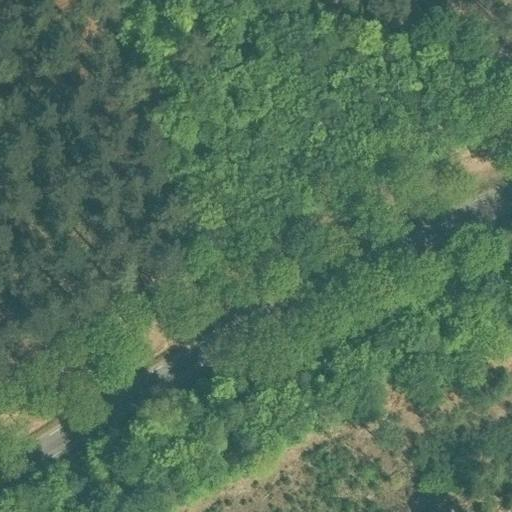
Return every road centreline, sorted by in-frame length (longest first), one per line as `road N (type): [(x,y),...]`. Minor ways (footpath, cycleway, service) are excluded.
road 1 (primary): [(0,480),(364,265),(511,199)]
road 2 (track): [(511,270),(235,387),(33,511)]
road 3 (track): [(230,0),(511,87)]
